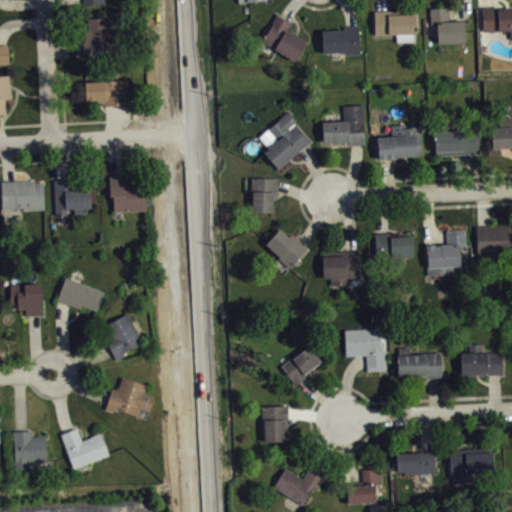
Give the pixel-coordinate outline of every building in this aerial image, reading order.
[(84,0),(85,11),(105,10),(105,0),(84,0)] [(268,7),(267,0),(239,0),(240,8),(268,7)] [(481,7),(483,31),(509,30),(509,39),(511,38),(511,8),(499,9),(497,6),(481,7)] [(429,8),(430,24),(432,24),(433,35),(437,35),(437,43),(449,43),(449,41),(464,41),(464,20),(449,21),(448,7),(429,8)] [(374,11),(374,34),(396,34),(396,42),(412,42),(412,33),(416,33),(415,9),(374,11)] [(262,41),(273,23),(272,22),(276,14),(289,20),(288,22),(290,23),(287,29),(306,41),(294,60),(262,41)] [(83,41),(84,54),(109,53),(107,38),(115,36),(113,16),(87,18),(88,30),(85,30),(86,41),(83,41)] [(322,30),(322,53),(344,52),(344,54),(359,54),(358,25),(343,26),(343,29),(322,30)] [(0,44),(8,44),(10,63),(0,63),(0,44)] [(0,74),(9,74),(10,97),(5,98),(6,113),(0,113),(0,74)] [(85,81),(86,101),(98,100),(98,103),(104,103),(105,105),(131,104),(129,79),(85,81)] [(342,105),(343,120),(322,121),(323,142),(348,142),(348,145),(359,144),(359,137),(365,137),(363,104),(342,105)] [(287,111),(259,137),(268,148),(264,152),(277,167),(309,140),(295,124),(290,130),(288,128),(295,120),(287,111)] [(491,149),(511,147),(511,116),(500,117),(500,127),(491,127),(491,149)] [(394,156),(415,155),(416,154),(422,154),(421,126),(406,127),(406,124),(385,125),(385,130),(376,130),(378,158),(383,158),(392,158),(394,157),(394,156)] [(434,131),(435,151),(436,151),(436,156),(479,153),(478,129),(434,131)] [(108,176),(125,175),(125,183),(144,183),(145,209),(112,210),(112,195),(109,195),(108,176)] [(251,177),(276,178),(276,198),(272,198),(271,212),(251,212),(252,191),(250,191),(251,177)] [(53,179),(54,214),(67,213),(66,208),(71,208),(72,214),(84,214),(83,207),(91,206),(90,187),(73,188),(73,178),(53,179)] [(0,181),(33,179),(33,181),(41,181),(42,183),(44,208),(20,209),(18,208),(1,209),(0,181)] [(511,224),(476,225),(477,255),(511,253),(511,224)] [(265,244),(279,228),(289,236),(291,234),(306,247),(289,268),(278,257),(279,257),(265,244)] [(425,244),(425,248),(427,248),(428,267),(442,266),(443,274),(453,273),(453,265),(460,265),(459,246),(465,246),(464,229),(446,230),(447,243),(440,244),(440,245),(434,245),(434,244),(425,244)] [(374,233),(376,256),(390,255),(390,257),(393,256),(394,267),(403,266),(403,256),(412,255),(411,235),(405,235),(405,232),(397,233),(397,236),(391,236),(391,232),(374,233)] [(321,251),(323,278),(330,278),(330,285),(346,284),(346,278),(348,278),(348,277),(359,276),(358,250),(321,251)] [(55,299),(65,276),(104,291),(97,310),(82,305),(80,309),(55,299)] [(9,284),(41,283),(42,314),(25,314),(25,308),(17,308),(17,303),(10,303),(9,284)] [(115,358),(123,355),(122,352),(142,341),(127,313),(99,328),(115,358)] [(344,328),(345,356),(365,354),(367,370),(385,369),(384,349),(381,350),(380,327),(344,328)] [(460,352),(461,374),(502,373),(501,352),(483,352),(481,349),(481,344),(469,344),(469,352),(460,352)] [(280,365),(295,384),(306,376),(304,373),(321,360),(310,346),(293,358),(291,357),(280,365)] [(440,352),(441,377),(415,378),(415,374),(398,375),(397,355),(398,355),(398,347),(409,347),(409,355),(423,354),(423,352),(440,352)] [(104,407),(112,387),(117,389),(122,376),(146,385),(144,393),(153,396),(149,410),(139,407),(136,415),(104,407)] [(261,406),(262,419),(263,419),(264,440),(287,439),(287,405),(261,406)] [(100,432),(108,453),(74,468),(61,434),(76,428),(82,440),(100,432)] [(12,430),(32,430),(32,436),(45,436),(46,467),(13,468),(12,430)] [(491,446),(449,448),(451,479),(465,479),(465,473),(493,471),(491,446)] [(396,452),(397,471),(402,470),(402,474),(434,472),(433,451),(396,452)] [(285,467),(273,486),(301,502),(312,487),(315,488),(328,470),(312,462),(302,478),(285,467)] [(347,503),(367,501),(367,503),(375,502),(374,484),(381,483),(380,467),(361,469),(362,480),(346,481),(347,503)]
